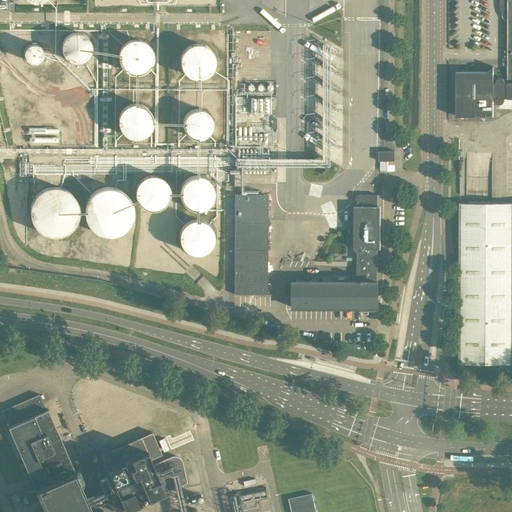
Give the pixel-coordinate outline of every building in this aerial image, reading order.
[(456,71),(456,116),(459,116),(493,116),(493,98),(496,98),(496,99),(496,100),(496,101),(497,101),(497,102),(498,103),(499,103),(500,103),(501,103),(502,103),(503,103),(503,102),(504,102),(504,101),(504,100),(505,100),(505,99),(505,98),(511,97),(511,202),(459,202),(459,303),(459,363),(483,363),(490,363),(511,364),(511,363),(511,0),(499,0),(499,1),(499,4),(499,6),(499,8),(500,9),(500,11),(501,13),(502,15),(507,15),(507,66),(507,83),(505,83),(505,82),(505,81),(505,80),(504,79),(504,78),(503,78),(503,77),(502,77),(501,77),(500,77),(499,77),(498,77),(497,78),(497,79),(496,79),(496,80),(496,81),(496,82),(493,82),(493,66),(492,66),(492,71),(491,71),(491,68),(486,71),(456,71)] [(85,59),(88,55),(90,50),(90,45),(88,40),(85,36),(80,34),(75,33),(70,34),(65,36),(62,40),(60,45),(60,50),(62,55),(65,59),(70,62),(75,62),(80,62),(85,59)] [(153,57),(153,53),(152,50),(151,48),(149,46),(146,43),(143,42),(138,40),(134,41),(131,41),(129,43),(126,45),(123,48),(122,50),(121,53),(121,56),(121,59),(122,62),(123,65),(125,68),(127,70),(131,72),(134,73),(137,73),(140,73),(143,72),(146,71),(149,68),(151,66),(152,63),(153,61),(153,57)] [(40,57),(41,53),(40,49),(38,46),(35,45),(31,44),(28,46),(25,49),(24,52),(25,56),(27,59),(31,61),(34,61),(38,60),(40,57)] [(209,70),(212,65),(213,60),(212,55),(209,50),(205,46),(200,45),(194,45),(189,47),(185,50),(182,55),(181,60),(182,66),(185,70),(189,74),(195,76),(200,76),(205,74),(209,70)] [(143,135),(147,131),(150,126),(150,121),(149,115),(146,111),(141,107),(136,106),(130,106),(125,108),(121,112),(118,117),(118,123),(119,128),(122,133),(127,136),(132,138),(138,137),(143,135)] [(203,136),(207,133),(209,129),(210,123),(209,118),(205,114),(201,111),(196,110),(190,112),(186,115),(183,120),(183,125),(184,130),(187,135),(192,137),(197,138),(203,136)] [(395,150),(384,150),(378,150),(378,161),(380,161),(395,161),(395,150)] [(181,186),(181,191),(182,197),(185,201),(189,205),(194,207),(199,206),(205,204),(209,201),(211,196),(212,191),(211,185),(208,181),(204,177),(199,175),(193,176),(188,178),(184,181),(181,186)] [(166,199),(168,194),(168,189),(166,184),(162,180),(157,177),(152,177),(146,178),(142,181),(139,185),(137,190),(137,196),(139,201),(143,205),(148,207),(153,208),(159,206),(163,204),(166,199)] [(126,227),(130,222),(132,215),(132,209),(131,202),(128,197),(123,192),(117,189),(110,188),(104,188),(98,191),(92,195),(88,200),(86,207),(86,213),(88,220),(91,225),(96,230),(102,233),(108,234),(115,234),(121,231),(126,227)] [(64,231),(70,228),(74,222),(76,216),(77,210),(75,204),(72,198),(68,193),(62,190),(56,189),(50,189),(43,191),(38,195),(34,200),(32,206),(31,212),(33,219),(36,224),(40,229),(46,232),(52,234),(58,233),(64,231)] [(234,250),(234,294),(267,294),(267,293),(267,250),(267,194),(234,194),(234,250)] [(357,282),(377,282),(377,206),(378,194),(357,194),(357,195),(355,199),(357,201),(357,206),(357,282)] [(210,245),(212,240),(212,235),(210,229),(207,225),(202,222),(197,221),(192,222),(187,224),(183,228),(181,233),(181,239),(183,244),(186,248),(191,251),(196,252),(201,252),(206,249),(210,245)] [(378,282),(377,282),(357,282),(293,281),(293,296),(293,307),(378,308),(378,282)] [(13,405),(2,410),(8,426),(35,488),(34,488),(35,489),(27,493),(31,503),(39,500),(43,509),(37,511),(92,511),(91,508),(88,500),(75,471),(48,409),(46,409),(39,393),(13,405)] [(104,493),(88,500),(91,508),(108,501),(109,504),(115,511),(117,511),(125,509),(165,492),(186,482),(182,461),(182,460),(181,459),(180,458),(179,457),(178,456),(177,456),(176,456),(175,456),(174,456),(173,456),(172,456),(170,456),(153,464),(150,459),(161,454),(152,432),(101,454),(107,468),(95,473),(104,493)] [(169,449),(164,438),(159,440),(164,451),(169,449)] [(315,511),(312,493),(288,498),(291,511),(315,511)]
